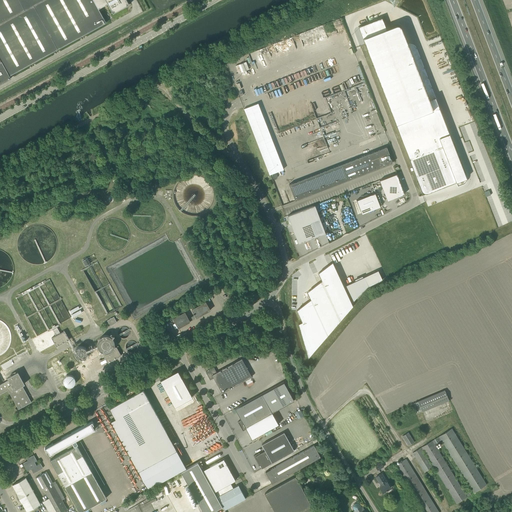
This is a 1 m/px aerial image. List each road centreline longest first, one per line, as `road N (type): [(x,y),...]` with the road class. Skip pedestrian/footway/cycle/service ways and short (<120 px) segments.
road 1 (unclassified): [(287,271),(415,201),(356,49)]
road 2 (unclassified): [(0,117),(217,0)]
road 3 (unclassified): [(375,511),(310,406),(267,300)]
road 4 (unclassified): [(0,447),(179,351)]
road 5 (unclassified): [(287,271),(269,213),(225,131),(230,109),(241,103)]
road 6 (track): [(0,168),(156,82)]
road 7 (track): [(156,82),(305,0)]
road 8 (unclassified): [(255,487),(179,351)]
road 9 (motorway): [(453,0),(511,142)]
road 10 (unknown): [(269,213),(384,168)]
